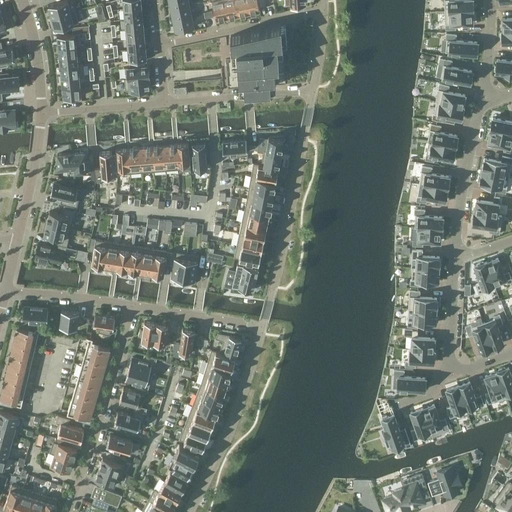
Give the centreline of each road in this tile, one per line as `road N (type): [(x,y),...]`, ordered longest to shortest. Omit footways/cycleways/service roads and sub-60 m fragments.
road 1 (residential): [(313,92),(262,328)]
road 2 (residential): [(134,306),(69,511)]
road 3 (residential): [(262,328),(221,449),(187,511)]
road 4 (residential): [(325,10),(162,45)]
road 5 (residential): [(456,254),(483,98)]
road 6 (residential): [(313,92),(166,103)]
road 7 (residential): [(134,306),(262,328)]
road 8 (residential): [(5,293),(134,306)]
road 9 (residential): [(18,238),(41,112)]
road 10 (residential): [(166,103),(41,112)]
